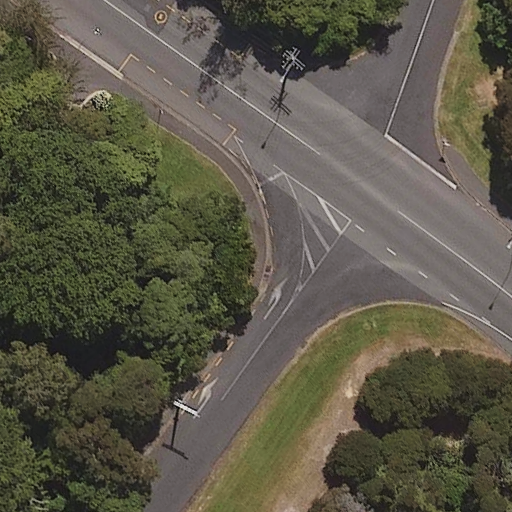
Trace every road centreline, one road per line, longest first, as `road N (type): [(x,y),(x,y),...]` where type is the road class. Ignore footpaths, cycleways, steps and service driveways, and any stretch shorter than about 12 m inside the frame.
road 1 (residential): [(144,511),(368,186)]
road 2 (tertiary): [(368,186),(107,0)]
road 3 (unclassified): [(435,0),(368,186)]
road 4 (tertiary): [(511,246),(478,221),(368,186)]
